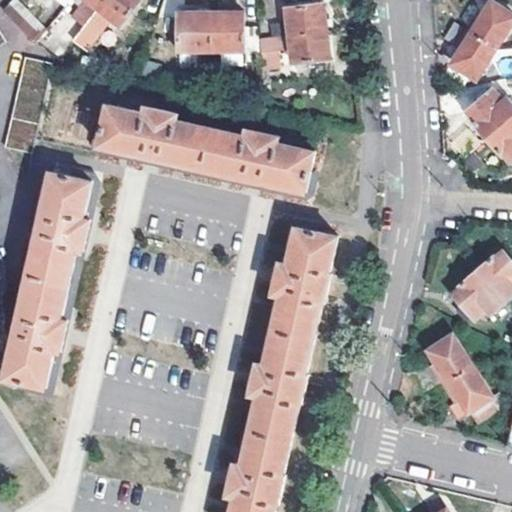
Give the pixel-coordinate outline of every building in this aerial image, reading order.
[(16,0),(6,10),(41,44),(50,32),(18,0),(16,0)] [(87,0),(90,2),(100,10),(108,0),(87,0)] [(113,20),(122,28),(143,0),(108,0),(100,10),(113,20)] [(84,29),(100,10),(90,2),(75,20),(84,29)] [(465,53),(457,65),(481,80),(511,31),(511,13),(497,4),(489,15),(485,12),(461,50),(465,53)] [(325,5),(288,9),(291,35),(328,30),(325,5)] [(64,40),(79,27),(65,10),(50,22),(64,40)] [(113,20),(100,10),(84,29),(73,42),(87,53),(113,20)] [(181,13),(178,52),(211,55),(214,16),(181,13)] [(211,55),(242,58),(246,18),(214,16),(211,55)] [(262,39),(266,67),(283,64),(281,50),(293,48),(295,63),(331,59),(328,30),(291,35),(262,39)] [(0,31),(0,49),(8,45),(0,31)] [(27,60),(4,149),(34,157),(56,68),(27,60)] [(511,100),(511,99),(507,104),(495,90),(471,110),(479,119),(476,122),(505,155),(507,152),(511,158),(511,100)] [(111,108),(102,147),(160,159),(164,160),(260,181),(309,191),(318,152),(281,144),(282,137),(251,130),(251,137),(180,123),(181,115),(151,109),(149,116),(111,108)] [(56,173),(9,379),(28,384),(48,388),(56,351),(63,354),(67,337),(71,321),(63,320),(78,250),(86,252),(89,237),(92,221),(86,220),(94,182),(56,173)] [(236,511),(277,511),(279,507),(283,508),(290,477),(286,476),(302,406),(305,407),(313,376),(309,375),(325,306),(328,307),(335,275),(332,275),(341,239),(301,229),(292,266),(285,265),(282,279),(278,296),(285,299),(269,366),(262,364),(258,378),(254,395),(263,397),(247,466),(240,465),(236,480),(232,497),(240,498),(236,511)] [(456,297),(477,322),(491,311),(495,315),(511,300),(511,259),(507,254),(499,260),(497,259),(463,287),(465,289),(456,297)] [(449,408),(458,421),(493,395),(452,338),(428,355),(437,368),(434,370),(457,403),(449,408)] [(449,511),(440,499),(428,508),(431,511),(449,511)]
